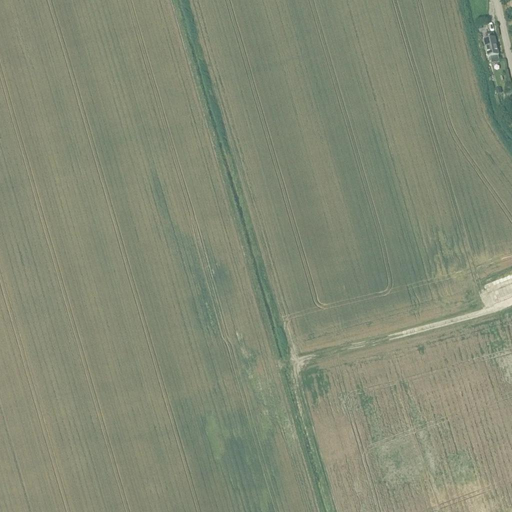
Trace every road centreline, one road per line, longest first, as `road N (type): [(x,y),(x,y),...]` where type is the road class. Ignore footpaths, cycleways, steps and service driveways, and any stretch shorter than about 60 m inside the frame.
road 1 (track): [(171,0),(320,511)]
road 2 (track): [(278,369),(511,302)]
